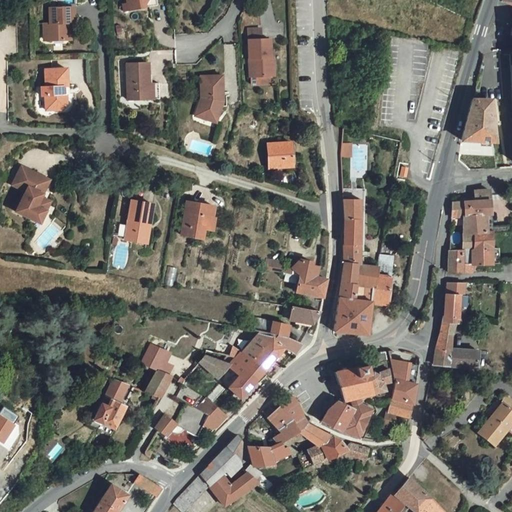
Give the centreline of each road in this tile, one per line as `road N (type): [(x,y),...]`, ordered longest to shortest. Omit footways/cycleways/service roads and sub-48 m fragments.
road 1 (residential): [(108,148),(337,208)]
road 2 (unclassified): [(337,208),(317,0)]
road 3 (tertiary): [(447,175),(497,0)]
road 4 (tertiary): [(32,511),(109,464),(139,461),(183,482)]
road 5 (tertiary): [(183,482),(298,366)]
road 6 (unclassified): [(326,350),(337,208)]
road 7 (unclassified): [(431,344),(444,243),(440,203)]
road 8 (tertiary): [(411,326),(423,302),(440,203)]
road 9 (residential): [(509,511),(414,436)]
